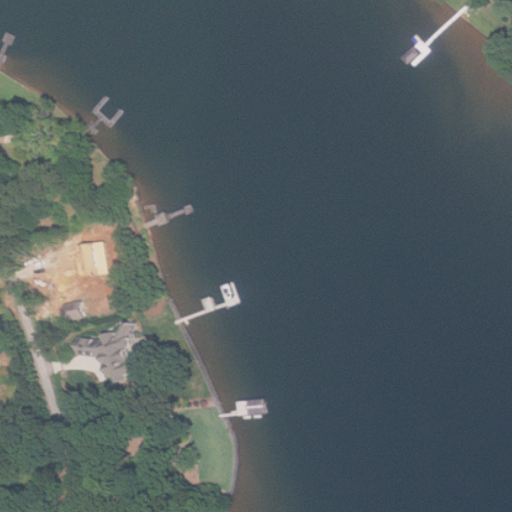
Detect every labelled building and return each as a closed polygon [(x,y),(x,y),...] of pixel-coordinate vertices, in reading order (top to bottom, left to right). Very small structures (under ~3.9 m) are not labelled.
[(0,112),(24,125),(13,145),(2,139),(1,141),(0,140),(0,112)] [(169,212),(173,223),(163,226),(160,216),(169,212)] [(114,256),(116,280),(90,281),(89,278),(86,279),(85,267),(86,266),(86,258),(114,256)] [(87,301),(91,318),(72,322),(68,305),(87,301)] [(84,337),(83,355),(103,357),(110,355),(116,382),(144,375),(144,368),(143,361),(143,354),(140,338),(141,323),(91,337),(84,337)] [(117,324),(120,331),(114,334),(111,326),(117,324)] [(169,438),(172,463),(149,466),(147,450),(143,451),(142,447),(151,445),(151,440),(169,438)]
